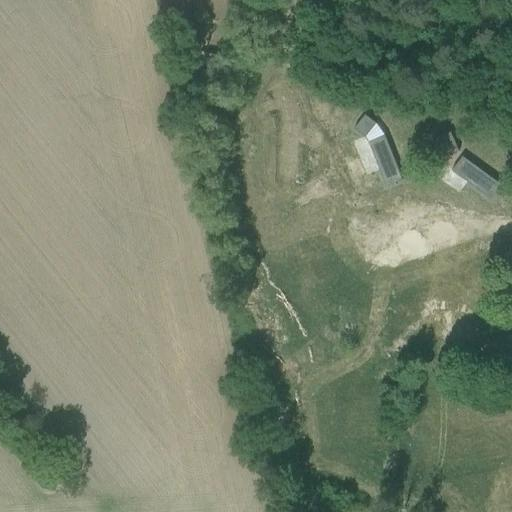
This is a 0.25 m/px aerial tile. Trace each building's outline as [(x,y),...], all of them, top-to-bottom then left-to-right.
[(191,97),(209,101),(217,56),(200,53),(191,97)] [(364,138),(375,123),(364,115),(353,129),(364,138)] [(442,159),(458,152),(449,132),(433,139),(442,159)] [(385,187),(402,180),(384,136),(367,142),(385,187)] [(490,199),(500,185),(461,157),(451,171),(490,199)] [(403,325),(447,332),(455,278),(411,271),(403,325)] [(511,310),(511,313),(500,312),(498,346),(511,347),(511,310)]
